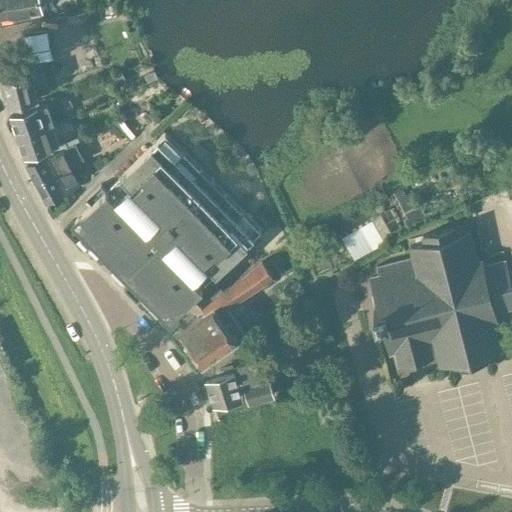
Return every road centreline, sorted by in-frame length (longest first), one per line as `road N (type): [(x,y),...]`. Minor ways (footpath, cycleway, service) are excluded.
road 1 (residential): [(196,511),(191,417),(172,376),(126,311),(70,284)]
road 2 (tertiary): [(129,440),(105,355),(70,284)]
road 3 (tertiary): [(70,284),(0,154)]
